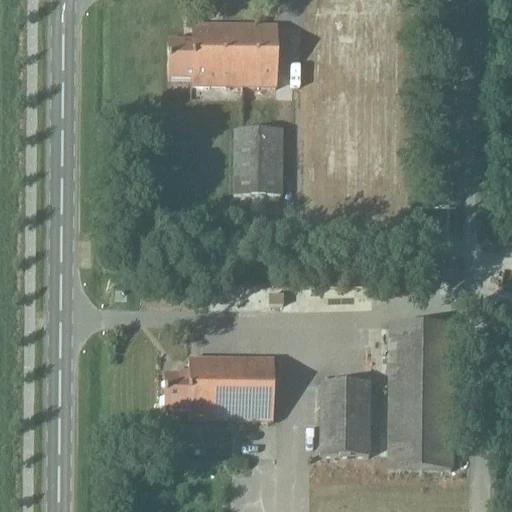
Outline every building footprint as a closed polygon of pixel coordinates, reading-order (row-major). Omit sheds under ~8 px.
[(275,89),(276,29),(192,28),(192,44),(168,44),(167,82),(191,82),(191,88),(275,89)] [(282,199),(282,132),(234,132),(234,199),(282,199)] [(119,212),(108,212),(108,238),(119,238),(119,212)] [(125,267),(125,259),(109,259),(109,266),(125,267)] [(450,473),(452,328),(389,327),(387,472),(450,473)] [(271,424),(271,364),(187,363),(187,379),(163,379),(163,417),(187,417),(187,423),(271,424)] [(368,461),(369,386),(318,385),(318,460),(368,461)]
